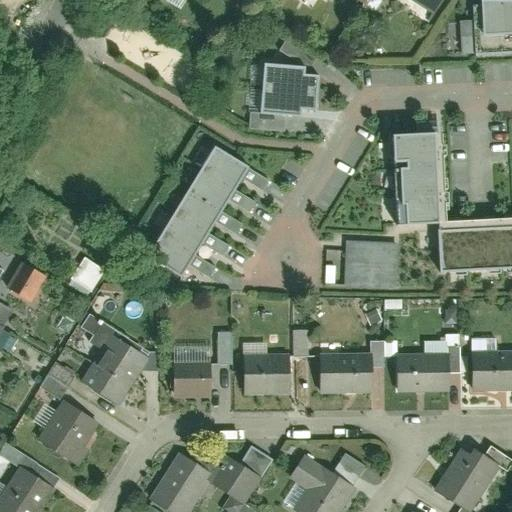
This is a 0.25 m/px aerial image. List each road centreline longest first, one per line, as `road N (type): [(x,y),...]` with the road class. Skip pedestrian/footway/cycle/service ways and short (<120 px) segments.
road 1 (residential): [(102,511),(142,450),(166,434),(419,426)]
road 2 (residential): [(511,95),(361,105),(290,217),(286,260)]
road 3 (tertiary): [(0,112),(65,0)]
